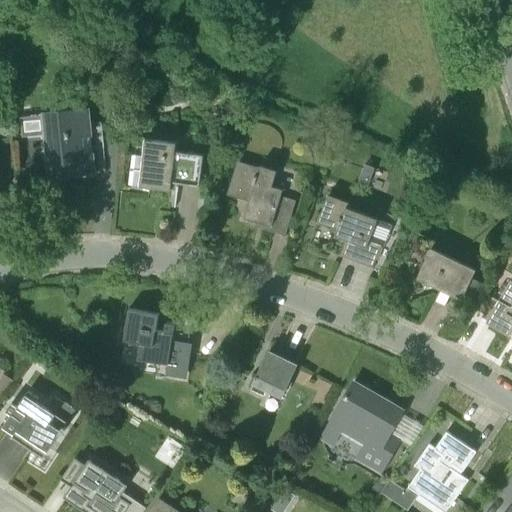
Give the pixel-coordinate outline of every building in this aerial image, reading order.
[(94,173),(88,109),(45,113),(50,170),(69,169),(70,176),(94,173)] [(0,196),(1,197),(0,194),(0,172),(17,167),(14,136),(0,140),(0,196)] [(199,186),(203,156),(175,153),(177,143),(145,139),(139,188),(170,192),(171,183),(199,186)] [(259,170),(239,164),(230,195),(249,200),(244,218),(287,231),(296,201),(282,196),(284,189),(273,186),(277,171),(260,166),(259,170)] [(352,204),(328,194),(317,224),(337,231),(335,237),(356,245),(350,260),(373,269),(381,247),(370,242),(379,220),(350,209),(352,204)] [(477,270),(432,248),(417,279),(462,301),(477,270)] [(487,321),(486,322),(510,336),(510,335),(511,335),(511,282),(510,281),(508,284),(501,280),(497,287),(504,291),(498,301),(487,321)] [(129,309),(124,341),(141,344),(138,360),(167,364),(165,376),(183,379),(190,335),(173,332),(174,324),(166,322),(165,331),(157,329),(160,314),(129,309)] [(297,365),(269,352),(251,391),(263,397),(267,389),(282,396),(297,365)] [(4,373),(0,379),(0,397),(2,399),(14,380),(4,373)] [(390,434),(402,412),(353,384),(330,426),(367,447),(360,460),(382,473),(401,440),(390,434)] [(67,422),(37,402),(39,398),(29,391),(18,407),(12,403),(6,411),(12,415),(8,422),(7,421),(3,427),(14,434),(11,437),(29,449),(23,459),(37,468),(43,459),(59,435),(60,436),(63,432),(62,431),(67,422)] [(422,469),(409,488),(420,495),(423,490),(450,508),(469,480),(461,475),(477,452),(447,432),(436,449),(430,444),(416,465),(422,469)] [(74,459),(61,479),(72,486),(65,497),(87,511),(94,511),(96,511),(97,511),(124,511),(126,510),(129,511),(141,511),(143,511),(120,496),(123,492),(127,486),(89,461),(86,466),(74,459)] [(284,464),(277,461),(270,474),(277,477),(284,464)] [(380,494),(381,492),(387,484),(379,478),(372,488),(380,494)] [(381,492),(398,503),(406,490),(390,479),(381,492)] [(284,488),(279,497),(290,504),(295,495),(284,488)] [(179,511),(159,498),(149,511),(179,511)]
